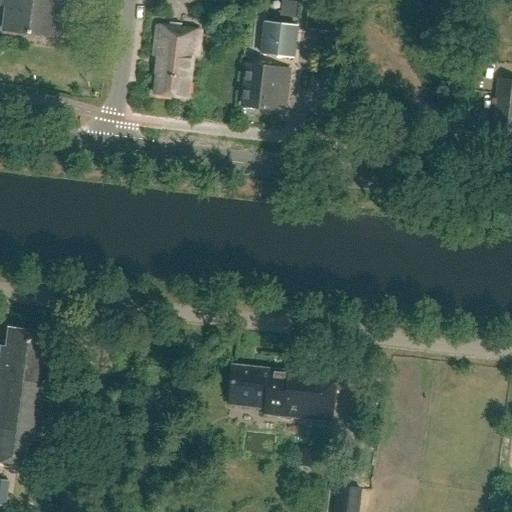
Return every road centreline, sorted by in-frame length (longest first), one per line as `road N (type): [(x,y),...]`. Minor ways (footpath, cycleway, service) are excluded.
road 1 (unclassified): [(511,352),(0,291)]
road 2 (tertiary): [(511,194),(111,146)]
road 3 (unclassified): [(111,146),(129,0)]
